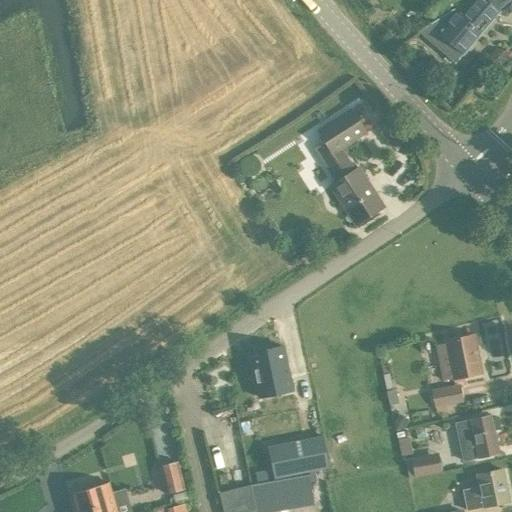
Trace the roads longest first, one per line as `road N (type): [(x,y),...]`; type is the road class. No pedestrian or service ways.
road 1 (unclassified): [(0,478),(387,232),(467,169)]
road 2 (tertiary): [(467,169),(313,0)]
